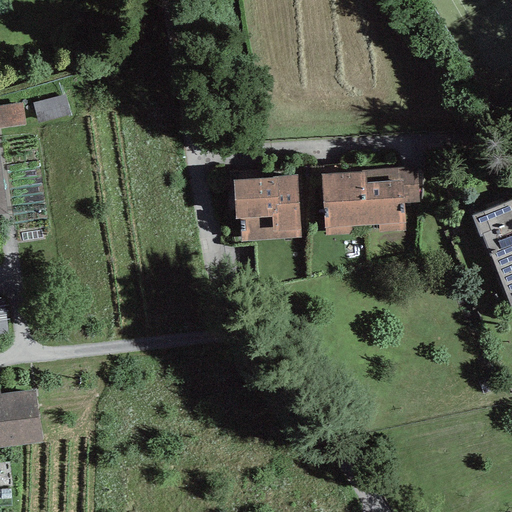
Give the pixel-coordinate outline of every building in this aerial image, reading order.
[(0,134),(29,133),(28,110),(0,111),(0,134)] [(3,145),(0,145),(0,216),(12,215),(3,145)] [(399,168),(323,172),(327,234),(403,230),(399,168)] [(299,181),(234,183),(237,245),(302,242),(299,181)] [(511,197),(469,215),(508,310),(511,308),(511,197)] [(8,305),(0,306),(0,341),(12,340),(8,305)] [(35,385),(0,389),(0,440),(41,436),(35,385)]
